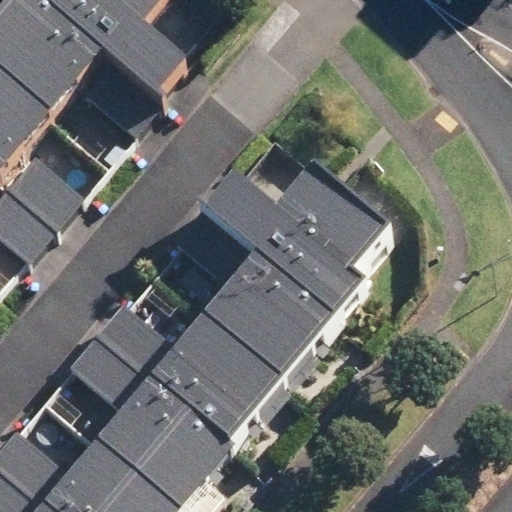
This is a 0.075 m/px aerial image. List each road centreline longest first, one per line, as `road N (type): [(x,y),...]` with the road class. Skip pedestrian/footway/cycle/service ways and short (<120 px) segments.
road 1 (residential): [(0,384),(325,0)]
road 2 (tertiary): [(388,511),(511,345)]
road 3 (residential): [(511,138),(414,0)]
